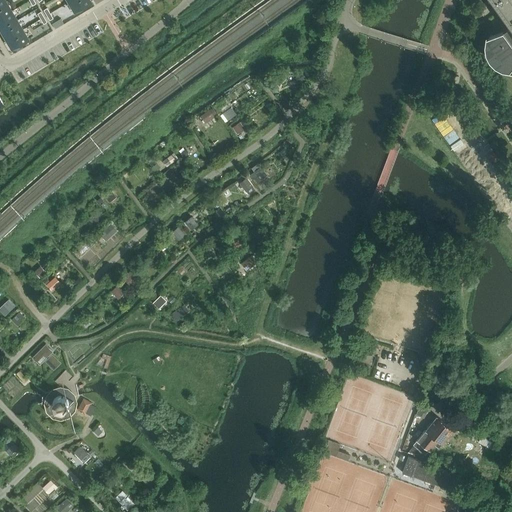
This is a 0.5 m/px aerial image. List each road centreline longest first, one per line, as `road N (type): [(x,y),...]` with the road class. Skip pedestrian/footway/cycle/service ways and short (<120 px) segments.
road 1 (unclassified): [(0,372),(153,222),(285,123),(328,66),(339,21)]
road 2 (residential): [(0,60),(14,63),(121,0)]
